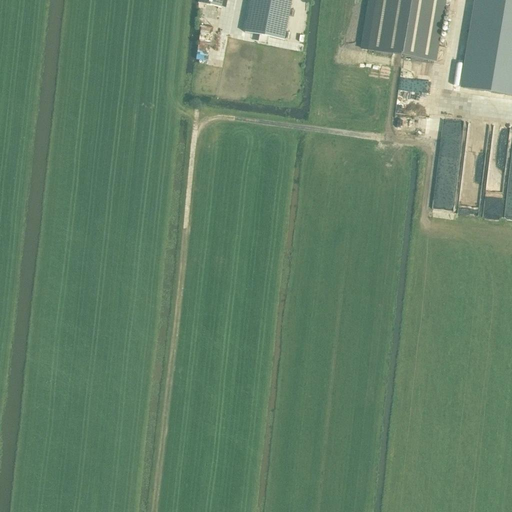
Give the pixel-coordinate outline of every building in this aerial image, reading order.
[(250,0),(244,33),(284,40),(291,0),(250,0)] [(376,0),(368,50),(434,61),(443,0),(376,0)] [(471,46),(464,89),(511,96),(511,0),(478,0),(478,3),(497,6),(490,49),(471,46)] [(199,26),(199,60),(210,60),(211,26),(199,26)] [(458,213),(500,216),(503,184),(482,183),(480,206),(473,205),(473,199),(469,199),(470,193),(460,192),(458,213)]
